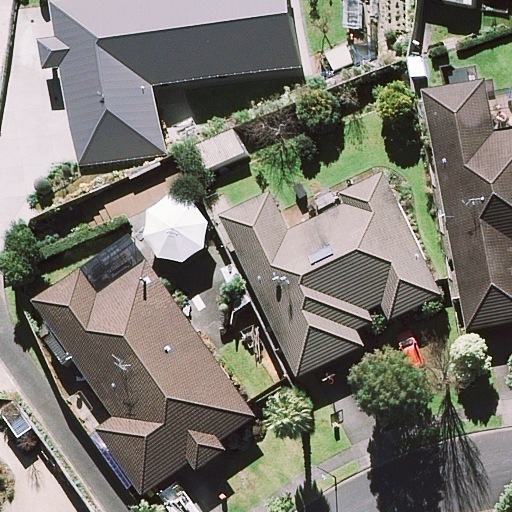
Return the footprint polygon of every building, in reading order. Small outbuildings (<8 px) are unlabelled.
[(301,70),(291,0),(97,0),(57,6),(78,165),(164,153),(155,90),(301,70)] [(511,134),(498,137),(488,81),(427,92),(470,333),(511,325),(511,134)] [(293,236),(284,216),(275,197),(224,222),(299,381),(367,349),(361,338),(377,331),(370,316),(385,308),(392,323),(443,299),(382,170),(326,197),(335,216),(293,236)] [(169,201),(150,212),(148,244),(164,264),(184,265),(209,251),(212,226),(195,204),(169,201)] [(256,421),(147,263),(99,296),(83,273),(37,305),(118,422),(99,435),(143,499),(194,464),(200,473),(227,454),(221,445),(256,421)]
